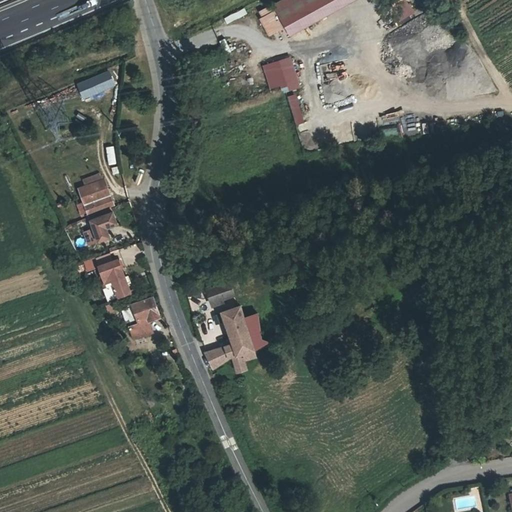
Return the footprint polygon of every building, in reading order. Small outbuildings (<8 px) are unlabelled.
[(283,0),(269,8),(281,30),(335,0),(283,0)] [(408,0),(405,0),(392,5),(398,20),(414,14),(408,0)] [(293,56),(263,62),(268,91),(298,86),(293,56)] [(75,82),(81,99),(116,86),(109,69),(75,82)] [(295,93),(286,96),(296,125),(305,122),(295,93)] [(105,146),(108,165),(117,163),(113,144),(105,146)] [(103,189),(88,191),(89,198),(104,196),(103,189)] [(87,216),(112,207),(109,197),(83,206),(87,216)] [(90,221),(98,243),(110,239),(106,229),(116,225),(112,213),(90,221)] [(86,270),(94,267),(91,258),(83,261),(86,270)] [(98,268),(105,288),(103,288),(107,301),(128,294),(117,261),(98,268)] [(204,286),(209,305),(234,298),(229,279),(204,286)] [(121,308),(128,327),(130,326),(132,331),(134,331),(136,337),(148,333),(146,326),(150,325),(148,321),(158,317),(152,297),(121,308)] [(223,310),(234,342),(205,353),(212,368),(234,358),(239,372),(247,369),(244,359),(255,355),(253,350),(265,342),(261,340),(257,312),(244,317),(240,304),(223,310)]
